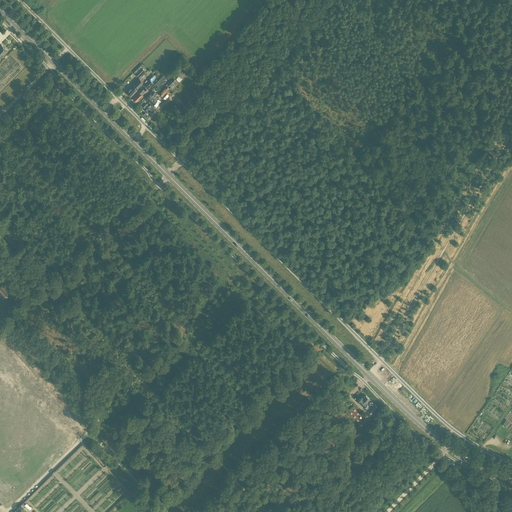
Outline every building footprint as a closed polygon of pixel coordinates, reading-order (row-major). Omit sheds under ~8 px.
[(133,86),(127,93),(131,96),(137,90),(136,89),(143,82),(141,81),(142,79),(141,77),(143,74),(144,75),(146,72),(140,66),(134,72),(139,78),(132,85),(133,86)] [(166,78),(163,75),(155,83),(159,87),(165,80),(164,80),(166,78)] [(182,79),(181,78),(179,76),(176,79),(173,76),(169,81),(166,85),(158,93),(162,97),(169,88),(172,90),(182,79)] [(148,89),(153,83),(149,79),(144,84),(148,89)] [(136,102),(148,90),(145,87),(139,93),(138,92),(132,98),(136,102)] [(153,104),(157,100),(153,97),(156,94),(152,91),(149,94),(150,94),(146,98),(148,100),(153,104)] [(146,111),(152,105),(152,104),(153,104),(148,100),(146,98),(145,97),(142,100),(143,101),(140,104),(142,106),(141,106),(146,111)] [(175,98),(168,106),(173,110),(180,103),(183,106),(185,103),(179,97),(176,99),(175,98)] [(0,296),(3,299),(6,298),(8,296),(10,293),(2,284),(0,284),(0,296)] [(362,398),(361,397),(358,401),(364,407),(368,402),(372,406),(368,411),(371,414),(371,413),(374,416),(379,410),(377,408),(378,407),(365,395),(362,398)]
